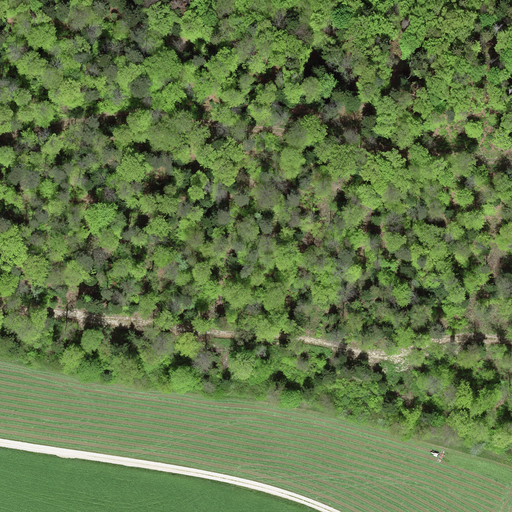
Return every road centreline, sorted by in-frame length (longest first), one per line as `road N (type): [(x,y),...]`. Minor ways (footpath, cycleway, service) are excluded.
road 1 (track): [(0,137),(136,112),(312,132),(358,150),(511,160)]
road 2 (track): [(0,305),(284,335),(359,353),(388,355),(462,335),(511,341)]
road 3 (track): [(332,511),(285,492),(128,456),(0,436)]
